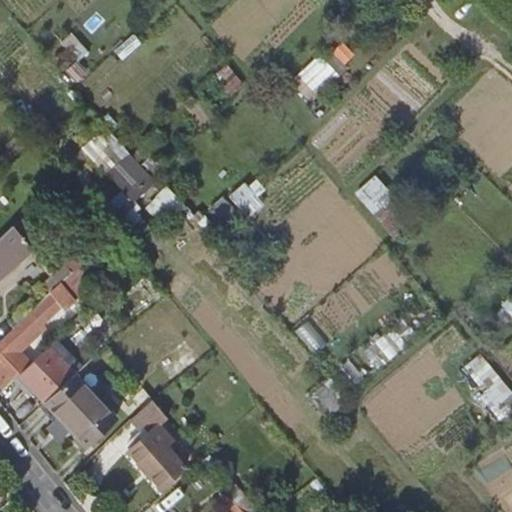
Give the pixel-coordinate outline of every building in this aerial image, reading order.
[(302,73),(320,93),(340,74),(322,55),(302,73)] [(166,119),(144,142),(151,147),(163,134),(173,144),(182,134),(166,119)] [(137,196),(156,178),(112,130),(93,148),(137,196)] [(246,179),(226,197),(245,218),(265,199),(246,179)] [(355,192),(392,237),(413,219),(386,186),(375,195),(365,183),(355,192)] [(170,184),(147,203),(158,216),(180,197),(170,184)] [(264,217),(271,226),(293,207),(286,198),(264,217)] [(14,225),(32,246),(39,239),(22,218),(14,225)] [(0,238),(0,276),(32,246),(14,225),(0,238)] [(80,263),(75,267),(91,285),(74,300),(83,311),(103,291),(95,281),(80,263)] [(74,300),(91,285),(75,267),(60,282),(74,300)] [(17,373),(30,360),(19,349),(46,324),(42,319),(60,302),(65,307),(74,300),(60,282),(0,337),(0,381),(4,386),(14,376),(17,373)] [(17,373),(14,376),(29,393),(32,389),(42,399),(74,371),(64,361),(66,360),(58,351),(56,353),(48,344),(47,344),(30,360),(17,373)] [(66,360),(64,361),(74,371),(75,369),(66,360)] [(74,371),(42,399),(62,421),(85,446),(118,416),(75,369),(74,371)] [(42,399),(37,404),(57,426),(62,421),(42,399)] [(154,399),(132,420),(141,431),(129,442),(132,447),(128,451),(162,488),(185,467),(167,446),(173,441),(160,426),(169,418),(154,399)] [(0,508),(12,499),(0,482),(0,508)] [(239,505),(244,511),(247,511),(255,506),(251,501),(257,496),(249,485),(243,491),(236,482),(226,489),(239,505)]
